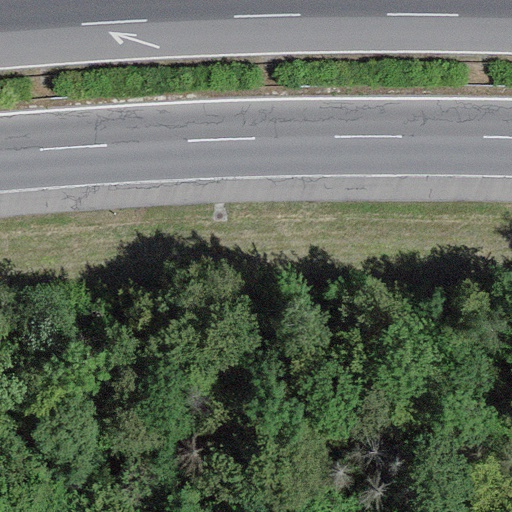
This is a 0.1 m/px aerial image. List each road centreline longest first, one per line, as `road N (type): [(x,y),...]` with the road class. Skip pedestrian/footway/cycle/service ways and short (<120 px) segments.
road 1 (motorway): [(511,16),(238,16),(0,31)]
road 2 (motorway): [(0,154),(247,139),(511,138)]
